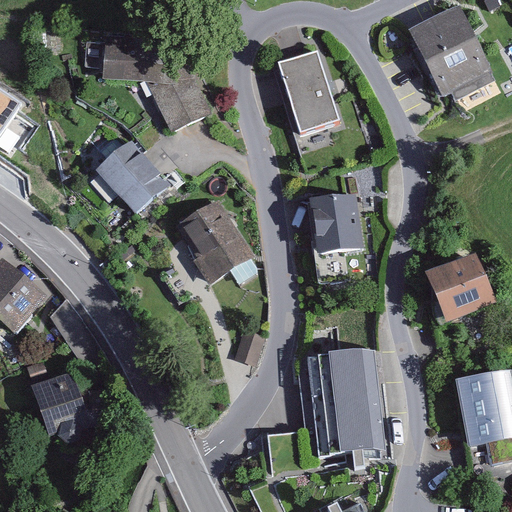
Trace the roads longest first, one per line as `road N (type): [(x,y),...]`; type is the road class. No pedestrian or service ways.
road 1 (residential): [(194,474),(245,416),(268,367),(284,280),(244,43),(266,18),(307,12),(349,25)]
road 2 (residential): [(349,25),(406,133),(416,193),(395,294),(415,395),(411,511)]
road 3 (tertiary): [(0,204),(70,265),(132,354),(194,474)]
